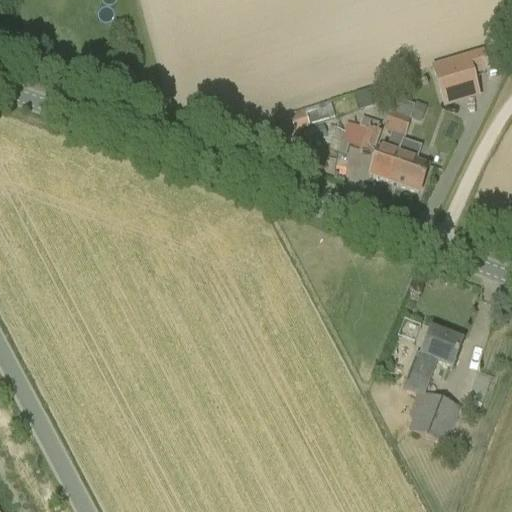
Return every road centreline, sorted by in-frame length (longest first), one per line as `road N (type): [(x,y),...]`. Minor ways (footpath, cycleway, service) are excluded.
road 1 (unclassified): [(511,278),(0,91)]
road 2 (unclassified): [(84,511),(0,350)]
